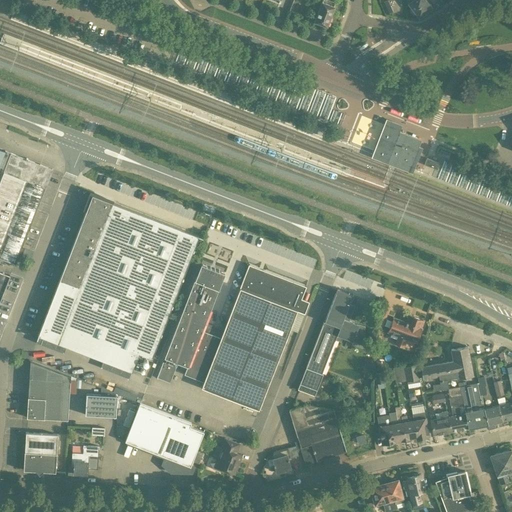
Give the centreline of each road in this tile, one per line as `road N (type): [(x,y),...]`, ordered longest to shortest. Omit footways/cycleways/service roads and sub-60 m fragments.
road 1 (unclassified): [(243,502),(341,242)]
road 2 (tertiary): [(83,143),(341,242)]
road 3 (unclassified): [(0,501),(243,502)]
road 4 (unclassified): [(0,366),(83,143)]
road 5 (unclassified): [(243,502),(471,443)]
road 6 (tertiary): [(511,114),(437,117),(330,74)]
road 7 (tertiary): [(330,74),(162,0)]
road 8 (tertiary): [(341,242),(511,311)]
road 9 (residential): [(205,0),(341,49)]
road 10 (residential): [(468,0),(422,29),(352,19)]
